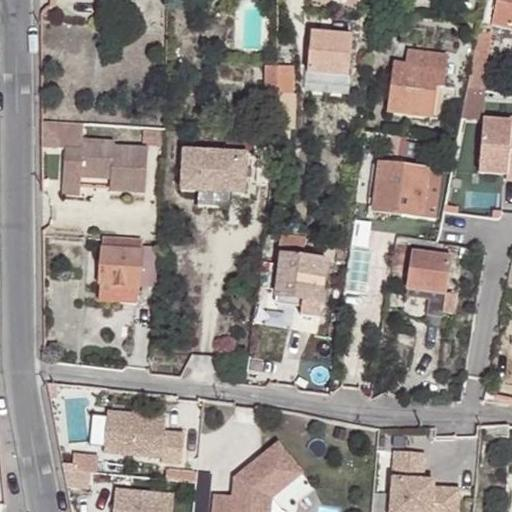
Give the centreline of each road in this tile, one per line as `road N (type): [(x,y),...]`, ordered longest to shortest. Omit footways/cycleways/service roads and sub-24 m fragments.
road 1 (residential): [(511,419),(378,413),(19,369)]
road 2 (residential): [(20,23),(16,214)]
road 3 (residential): [(16,214),(19,369)]
road 4 (residential): [(19,369),(45,511)]
